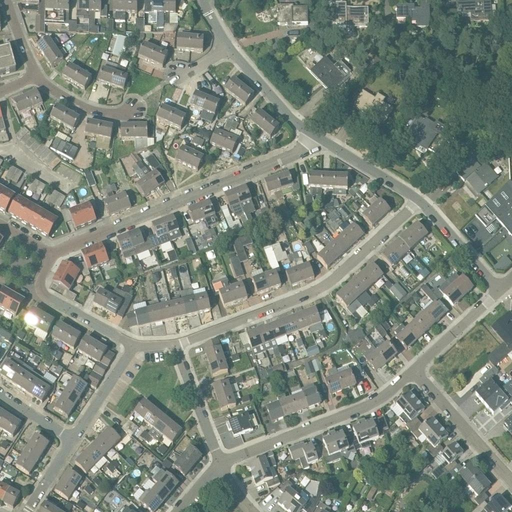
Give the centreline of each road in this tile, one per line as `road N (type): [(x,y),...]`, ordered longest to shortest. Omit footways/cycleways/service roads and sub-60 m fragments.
road 1 (residential): [(419,200),(319,288),(174,344)]
road 2 (residential): [(53,254),(249,173),(315,135)]
road 3 (residential): [(225,462),(351,413),(413,371)]
road 4 (residential): [(511,481),(413,371)]
road 5 (residential): [(133,343),(43,295),(39,283),(53,254)]
road 6 (residential): [(225,462),(174,344)]
road 7 (residential): [(315,135),(229,47)]
road 8 (residential): [(419,200),(315,135)]
